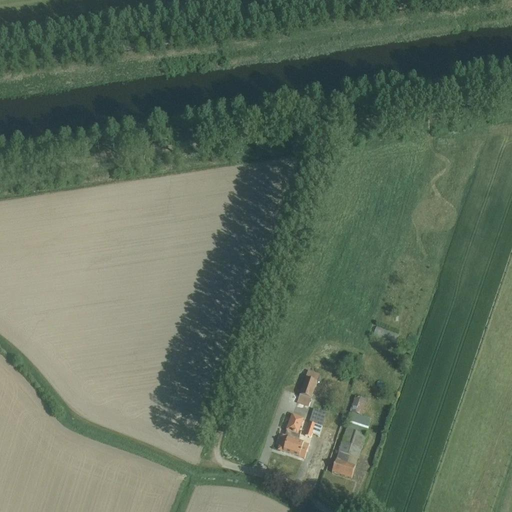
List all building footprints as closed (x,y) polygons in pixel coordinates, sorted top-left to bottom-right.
[(376,328),(374,338),(397,342),(399,332),(376,328)] [(370,345),(369,353),(376,355),(378,347),(370,345)] [(329,377),(339,380),(342,369),(333,366),(329,377)] [(309,372),(298,405),(309,409),(321,377),(309,372)] [(352,414),(362,417),(367,402),(355,398),(350,413),(352,414)] [(314,410),(305,437),(312,439),(313,436),(320,438),(327,414),(314,410)] [(362,417),(352,414),(332,473),(352,480),(372,420),(362,417)] [(284,437),(280,447),(281,449),(280,452),(305,460),(310,446),(299,442),(302,433),(300,433),(305,421),(293,416),(286,432),(287,432),(286,437),(284,437)]
